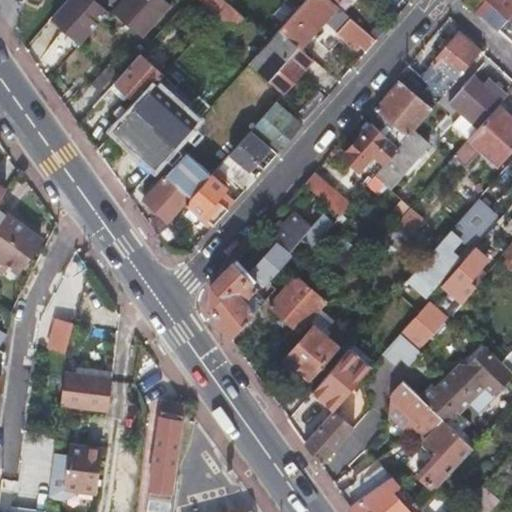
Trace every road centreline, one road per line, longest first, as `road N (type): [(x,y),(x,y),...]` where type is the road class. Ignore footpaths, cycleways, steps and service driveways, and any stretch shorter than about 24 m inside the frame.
road 1 (residential): [(436,0),(162,308)]
road 2 (primary): [(0,79),(162,308)]
road 3 (primary): [(162,308),(308,511)]
